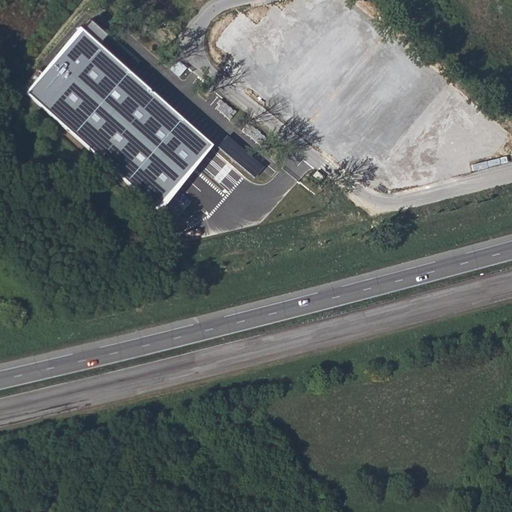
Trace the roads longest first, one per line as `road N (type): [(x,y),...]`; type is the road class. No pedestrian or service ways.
road 1 (trunk): [(0,409),(511,280)]
road 2 (trunk): [(511,250),(0,379)]
road 3 (unclassified): [(240,0),(199,22),(190,41),(196,61),(365,198),(398,202),(511,172)]
